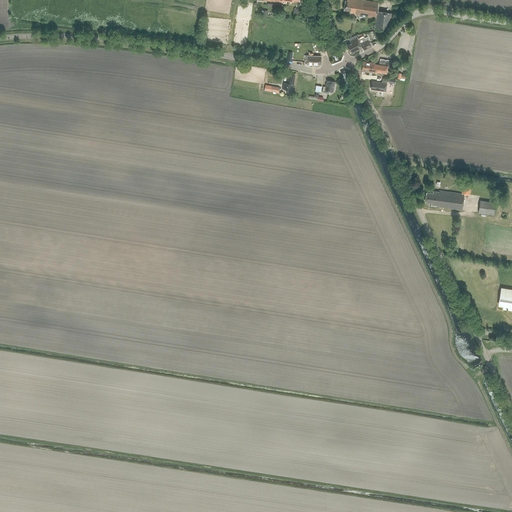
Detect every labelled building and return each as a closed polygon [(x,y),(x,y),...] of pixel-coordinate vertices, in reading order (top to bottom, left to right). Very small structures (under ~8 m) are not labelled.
[(346,1),(344,10),(351,11),(351,13),(355,14),(355,15),(375,18),(374,30),(385,32),(390,27),(392,13),(376,11),(378,2),(363,0),(347,0),(347,1),(346,1)] [(352,43),(347,45),(351,54),(355,52),(362,48),(364,51),(371,47),(367,40),(360,44),(357,37),(351,40),(352,43)] [(313,66),(313,65),(321,65),(321,56),(307,56),(305,56),(304,64),(306,64),(306,66),(313,66)] [(374,64),(373,71),(380,72),(380,75),(385,76),(385,73),(386,66),(390,66),(391,61),(380,59),(380,61),(379,61),(379,65),(374,64)] [(373,71),(374,64),(374,62),(363,61),(361,70),(373,72),(373,71)] [(288,75),(288,77),(287,76),(286,83),(284,83),(283,88),(286,89),(286,90),(292,91),(295,77),(293,77),(293,76),(288,75)] [(383,78),(382,82),(382,83),(372,82),(371,90),(386,92),(388,79),(383,78)] [(333,92),(335,82),(327,81),(326,87),(323,87),(322,93),(329,94),(330,91),(333,92)] [(286,89),(283,88),(272,86),(271,92),(285,94),(286,90),(286,89)] [(470,195),(471,183),(463,182),(462,194),(439,191),(439,192),(433,192),(433,193),(426,192),(425,202),(431,203),(431,206),(462,211),(464,194),(470,195)] [(494,215),(496,203),(480,200),(478,213),(494,215)] [(511,290),(502,288),(499,305),(504,306),(503,309),(507,309),(507,310),(508,310),(508,309),(511,309),(511,290)]
